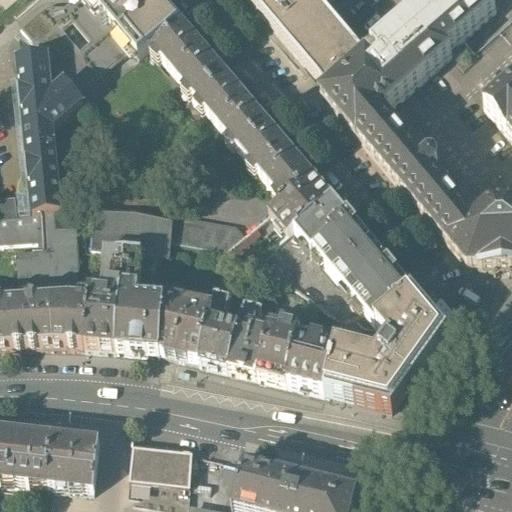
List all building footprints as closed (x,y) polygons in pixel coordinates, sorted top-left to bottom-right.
[(47,62),(51,98),(64,86),(75,100),(130,54),(85,0),(76,0),(69,7),(64,9),(60,10),(55,9),(51,9),(46,9),(43,11),(20,31),(33,47),(37,44),(50,59),(47,62)] [(152,51),(181,26),(158,0),(85,0),(130,54),(138,62),(152,51)] [(237,0),(303,79),(309,75),(324,94),(363,62),(310,0),(237,0)] [(435,0),(415,18),(449,56),(496,16),(482,0),(435,0)] [(449,56),(415,18),(363,62),(324,94),(320,98),(326,105),(356,141),(384,117),(452,60),(449,56)] [(194,106),(225,80),(181,26),(152,51),(194,106)] [(47,62),(47,61),(17,64),(24,139),(32,221),(36,221),(52,219),(61,217),(54,134),(51,98),(47,62)] [(237,157),(267,131),(225,80),(194,106),(237,157)] [(64,86),(51,98),(54,134),(83,109),(75,100),(64,86)] [(511,275),(511,86),(483,111),(511,144),(511,210),(510,210),(508,210),(493,210),(492,210),(490,210),(489,211),(488,211),(486,212),(486,213),(485,213),(474,223),(434,176),(437,173),(438,171),(439,169),(439,167),(438,166),(438,164),(436,162),(435,161),(433,160),(431,160),(429,161),(427,161),(424,164),(384,117),(356,141),(469,273),(479,273),(479,277),(503,276),(511,275)] [(267,131),(237,157),(284,211),(314,185),(267,131)] [(287,247),(294,239),(331,207),(314,185),(284,211),(269,224),(287,247)] [(0,225),(16,223),(14,202),(0,203),(0,225)] [(294,239),(337,288),(372,256),(331,207),(294,239)] [(242,234),(97,217),(93,256),(167,263),(172,248),(226,252),(242,234)] [(17,264),(20,310),(70,307),(73,307),(76,268),(75,233),(54,235),(52,219),(36,221),(38,247),(39,255),(39,263),(17,264)] [(0,248),(38,247),(36,221),(32,221),(16,223),(0,225),(0,248)] [(17,256),(17,264),(39,263),(39,255),(17,256)] [(372,256),(337,288),(376,335),(413,303),(372,256)] [(88,301),(87,309),(84,355),(116,358),(126,260),(105,258),(101,305),(88,301)] [(126,260),(116,358),(161,362),(167,307),(140,304),(144,262),(126,260)] [(333,361),(324,401),(392,421),(447,343),(413,303),(376,335),(387,349),(377,363),(336,353),(333,361)] [(216,304),(214,313),(200,369),(230,379),(241,331),(227,327),(232,309),(216,304)] [(73,307),(70,307),(20,310),(0,311),(0,356),(73,354),(84,355),(87,309),(73,307)] [(167,307),(161,362),(200,369),(214,313),(167,307)] [(241,331),(230,379),(259,385),(270,337),(258,334),(261,319),(245,315),(241,331)] [(270,337),(259,385),(288,392),(297,352),(301,337),(272,330),(270,337)] [(297,352),(288,392),(324,401),(333,361),(323,359),(327,342),(310,338),(306,354),(297,352)] [(53,444),(0,437),(0,486),(49,492),(53,444)] [(101,451),(53,444),(49,492),(96,497),(101,451)] [(131,489),(195,495),(199,460),(165,456),(135,453),(131,489)] [(353,511),(357,498),(245,470),(233,511),(353,511)]
